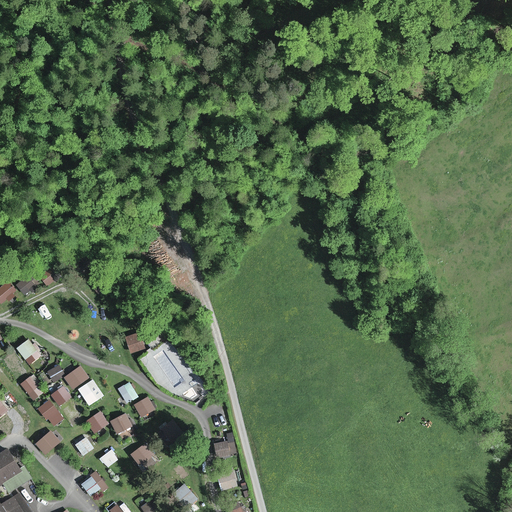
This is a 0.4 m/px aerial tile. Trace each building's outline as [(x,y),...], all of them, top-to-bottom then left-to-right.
[(98,262),(90,250),(79,258),(87,270),(98,262)] [(43,273),(51,284),(59,279),(55,274),(58,271),(54,266),(43,273)] [(36,271),(20,284),(28,293),(35,288),(37,291),(42,286),(40,284),(44,281),(36,271)] [(109,278),(97,286),(103,295),(115,287),(109,278)] [(12,280),(0,289),(0,296),(4,302),(11,297),(13,300),(19,295),(16,293),(20,290),(12,280)] [(129,335),(135,352),(148,347),(143,331),(129,335)] [(41,349),(32,338),(20,347),(29,358),(41,349)] [(18,380),(23,378),(14,353),(0,358),(0,360),(4,370),(13,366),(18,380)] [(63,362),(52,369),(58,380),(69,374),(63,362)] [(85,365),(67,377),(76,389),(94,377),(85,365)] [(42,385),(34,375),(24,382),(32,393),(42,385)] [(108,394),(97,378),(83,388),(94,404),(108,394)] [(119,388),(127,404),(140,397),(132,382),(119,388)] [(75,395),(67,384),(55,393),(62,404),(75,395)] [(159,409),(152,396),(138,403),(146,416),(159,409)] [(61,411),(53,400),(42,408),(51,419),(61,411)] [(0,421),(8,431),(23,419),(14,407),(0,418),(0,421)] [(113,422),(104,409),(90,419),(99,432),(113,422)] [(136,425),(129,412),(114,420),(121,433),(136,425)] [(176,418),(165,427),(178,443),(189,434),(176,418)] [(40,443),(50,454),(65,440),(55,430),(40,443)] [(87,454),(98,447),(91,436),(80,443),(87,454)] [(234,454),(231,440),(218,442),(221,457),(234,454)] [(159,452),(150,441),(135,453),(145,464),(159,452)] [(0,454),(0,488),(27,470),(12,447),(0,454)] [(119,452),(115,448),(103,458),(106,463),(108,462),(111,466),(121,459),(117,453),(119,452)] [(191,472),(182,462),(172,470),(180,480),(191,472)] [(95,476),(86,482),(95,494),(104,487),(107,491),(113,486),(100,469),(94,474),(95,476)] [(240,485),(236,470),(222,474),(226,489),(240,485)] [(202,498),(189,482),(179,489),(192,506),(202,498)] [(0,492),(0,511),(38,511),(23,489),(5,500),(0,492)] [(164,511),(167,510),(157,497),(145,505),(149,511),(164,511)] [(137,511),(126,499),(113,509),(115,511),(137,511)] [(232,511),(248,511),(249,511),(246,502),(231,508),(232,511)]
